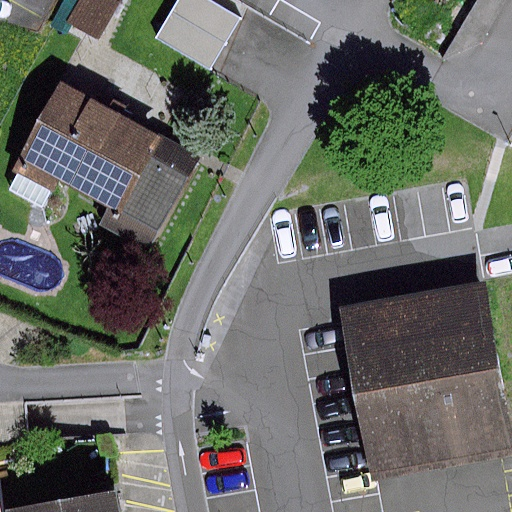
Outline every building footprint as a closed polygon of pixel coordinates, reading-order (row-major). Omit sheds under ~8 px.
[(114,0),(79,0),(67,20),(96,36),(117,1),(114,0)] [(191,0),(182,24),(231,43),(241,19),(191,0)] [(198,158),(59,84),(17,162),(107,209),(97,227),(148,254),(198,158)] [(511,440),(484,288),(345,313),(376,481),(511,455),(511,440)] [(121,511),(118,490),(8,509),(8,511),(121,511)]
